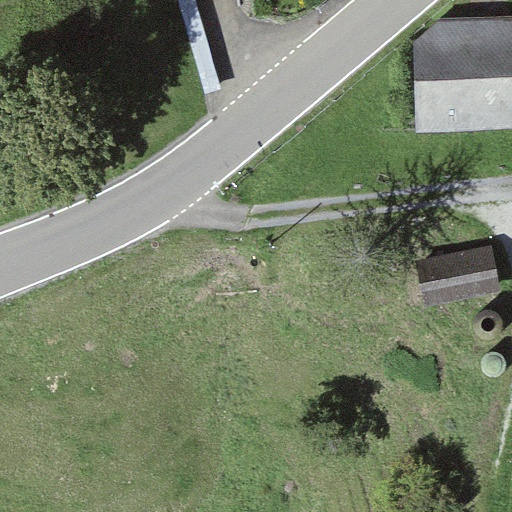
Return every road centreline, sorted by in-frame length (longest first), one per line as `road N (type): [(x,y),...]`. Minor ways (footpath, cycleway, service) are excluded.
road 1 (tertiary): [(0,266),(154,203),(396,0)]
road 2 (track): [(511,187),(261,216),(154,203)]
